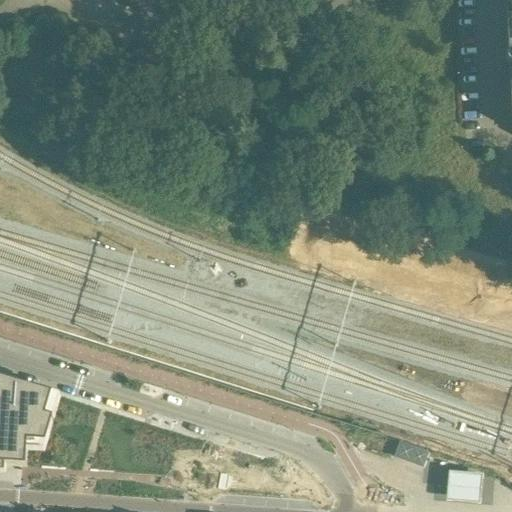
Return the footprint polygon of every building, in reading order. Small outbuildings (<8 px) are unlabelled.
[(507,296),(511,279),(511,271),(451,253),(449,261),(424,253),(415,285),(436,291),(438,286),(469,295),(472,285),(507,296)] [(0,466),(27,468),(28,451),(28,443),(47,444),(54,419),(46,416),(52,394),(0,379),(0,466)] [(401,443),(398,452),(401,453),(400,457),(408,460),(407,462),(421,467),(425,456),(413,452),(415,448),(401,443)] [(202,444),(198,458),(212,463),(216,449),(202,444)] [(210,467),(205,483),(279,488),(284,487),(288,483),(290,480),(290,476),(289,473),(287,471),(283,468),(216,448),(216,449),(212,463),(210,467)] [(198,458),(196,463),(210,467),(212,463),(198,458)] [(482,475),(448,473),(447,488),(446,502),(479,504),(481,490),(482,475)]
